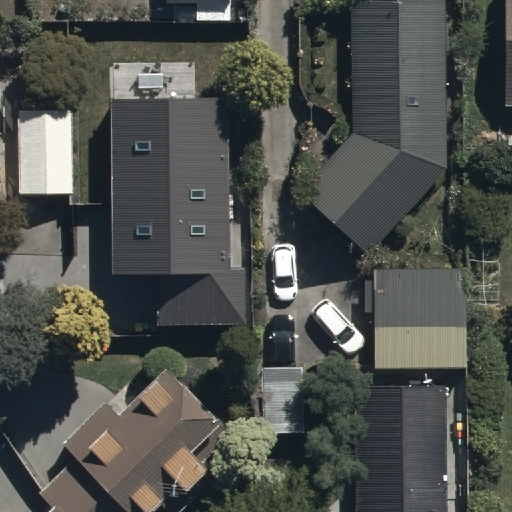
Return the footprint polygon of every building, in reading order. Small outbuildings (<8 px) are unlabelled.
[(449,0),(348,0),(353,125),(303,184),(369,239),(449,144),(449,0)] [(231,268),(230,97),(111,98),(112,274),(159,274),(159,324),(246,323),(245,268),(231,268)] [(71,110),(19,111),(20,194),(72,193),(71,110)] [(465,256),(372,257),(371,360),(354,360),(353,509),(349,511),(447,511),(446,360),(466,359),(465,256)] [(139,511),(160,492),(175,506),(220,462),(212,453),(241,425),(171,352),(120,401),(106,387),(58,433),(74,449),(8,511),(139,511)] [(301,360),(257,361),(258,420),(302,419),(301,360)]
